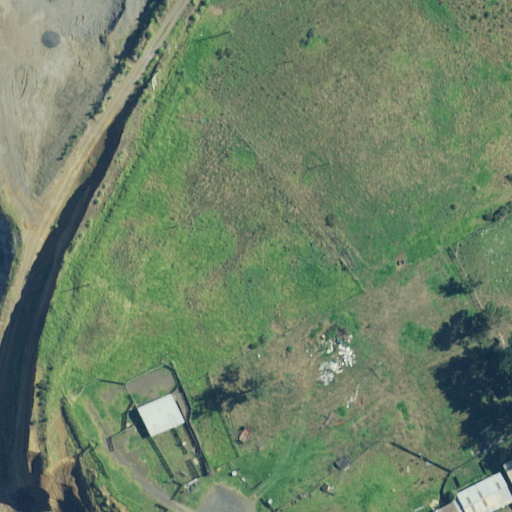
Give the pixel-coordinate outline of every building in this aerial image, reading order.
[(183,422),(170,395),(138,410),(150,437),(183,422)] [(159,454),(150,437),(140,442),(149,459),(159,454)] [(172,474),(162,458),(154,462),(164,479),(172,474)] [(511,460),(502,465),(511,485),(511,460)] [(490,511),(511,501),(511,498),(499,473),(456,495),(464,511),(490,511)] [(462,511),(456,500),(432,511),(462,511)]
